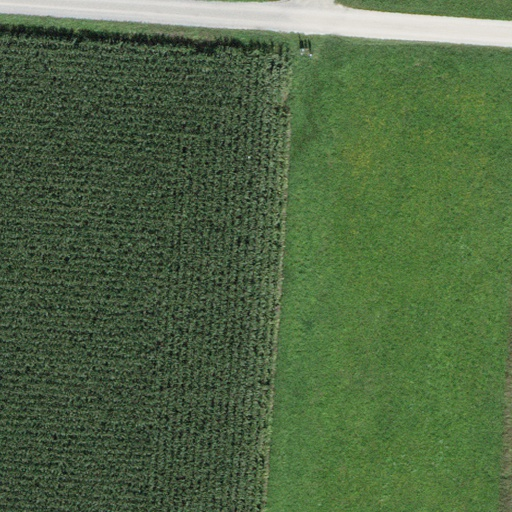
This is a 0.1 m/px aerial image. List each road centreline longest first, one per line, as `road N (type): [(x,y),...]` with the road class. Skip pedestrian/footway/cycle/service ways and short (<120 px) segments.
road 1 (track): [(319,22),(0,1)]
road 2 (track): [(319,22),(511,34)]
